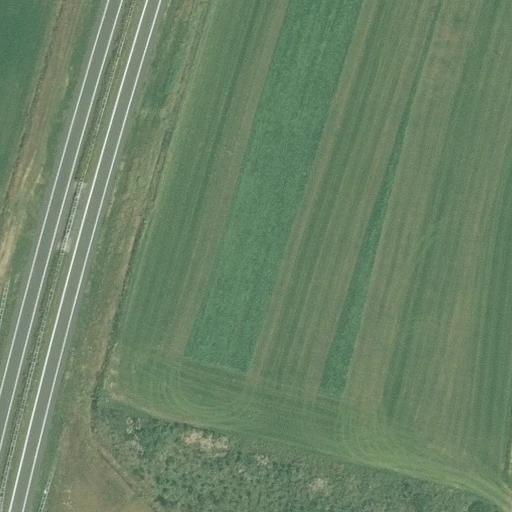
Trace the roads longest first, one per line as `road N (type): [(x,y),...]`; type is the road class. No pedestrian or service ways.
road 1 (trunk): [(16,511),(149,0)]
road 2 (trunk): [(110,0),(0,416)]
